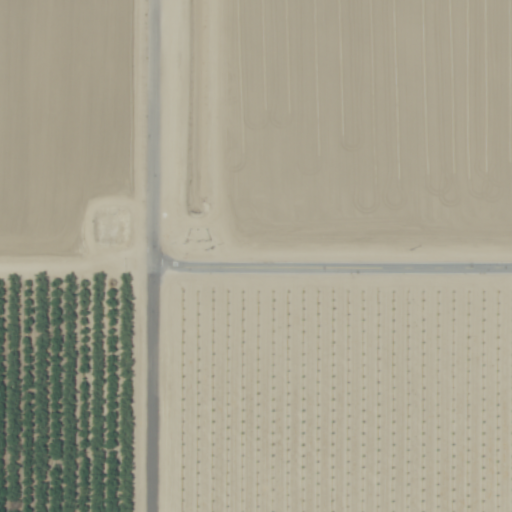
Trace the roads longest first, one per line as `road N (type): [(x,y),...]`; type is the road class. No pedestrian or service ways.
road 1 (residential): [(154,0),(153,511)]
road 2 (tertiary): [(511,268),(154,268)]
road 3 (residential): [(154,268),(0,267)]
